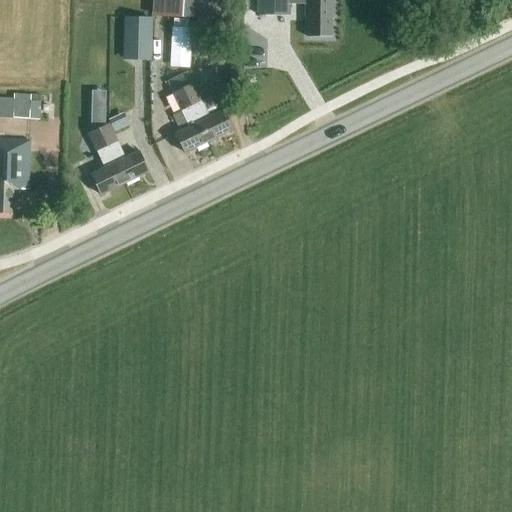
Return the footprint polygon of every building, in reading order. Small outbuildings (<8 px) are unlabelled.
[(170,0),(169,17),(194,19),(195,0),(170,0)] [(198,0),(197,21),(215,22),(216,0),(198,0)] [(314,15),(313,37),(338,39),(339,15),(343,15),(343,0),(310,0),(309,14),(314,15)] [(127,17),(127,53),(151,54),(151,18),(127,17)] [(193,84),(182,89),(208,142),(233,130),(224,111),(218,114),(210,98),(201,102),(193,84)] [(208,142),(182,89),(172,94),(181,112),(173,116),(180,132),(175,135),(184,153),(208,142)] [(13,100),(0,99),(0,117),(13,118),(13,120),(39,121),(40,96),(31,95),(31,97),(13,96),(13,100)] [(91,133),(98,129),(99,129),(104,126),(104,105),(91,105),(91,133)] [(99,129),(98,129),(124,184),(148,172),(139,152),(126,158),(108,124),(99,129)] [(124,184),(98,129),(91,133),(88,134),(98,155),(90,160),(96,173),(91,176),(100,195),(124,184)] [(0,213),(12,214),(13,190),(28,190),(30,142),(0,140),(0,213)]
